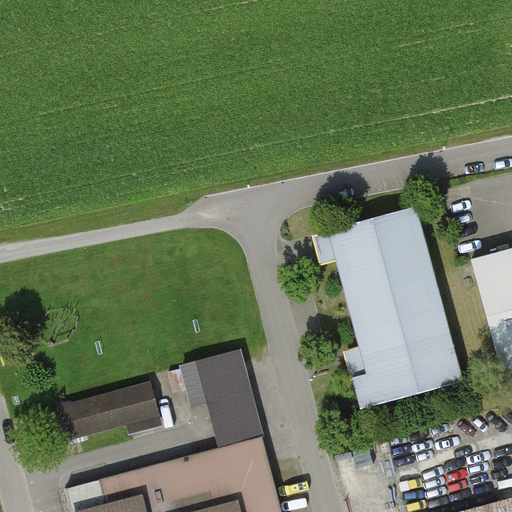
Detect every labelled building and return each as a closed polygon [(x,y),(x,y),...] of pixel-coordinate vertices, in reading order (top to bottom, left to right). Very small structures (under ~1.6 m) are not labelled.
[(421,206),(312,235),(321,270),(335,266),(357,351),(347,353),(364,418),(469,390),(421,206)] [(511,252),(505,254),(474,262),(505,378),(511,376),(511,252)] [(210,408),(222,454),(67,494),(72,511),(282,511),(241,354),(185,369),(196,411),(210,408)] [(160,383),(61,408),(71,444),(169,419),(160,383)] [(511,511),(511,499),(462,511),(511,511)]
